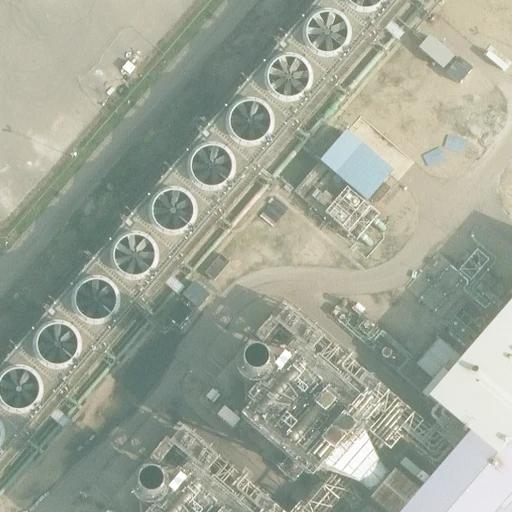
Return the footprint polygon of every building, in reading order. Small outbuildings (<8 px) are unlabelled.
[(335,0),(0,390),(0,485),(417,0),(335,0)] [(421,49),(443,68),(452,58),(429,39),(421,49)] [(445,74),(459,86),(472,70),(459,58),(445,74)] [(323,181),(367,218),(392,189),(348,152),(323,181)] [(469,434),(402,511),(494,511),(511,493),(511,302),(427,401),(469,434)]
